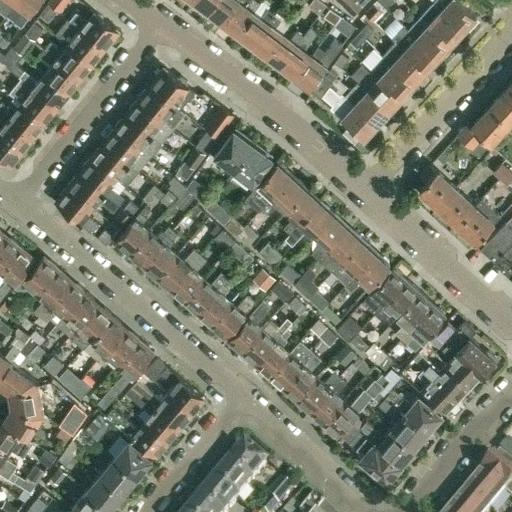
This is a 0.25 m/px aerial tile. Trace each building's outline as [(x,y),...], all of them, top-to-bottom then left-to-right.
[(0,0),(0,9),(6,14),(17,0),(0,0)] [(21,26),(40,0),(17,0),(6,14),(21,26)] [(50,0),(49,2),(57,9),(61,12),(66,4),(65,0),(50,0)] [(194,0),(194,2),(208,12),(217,0),(194,0)] [(217,19),(223,23),(239,0),(217,0),(208,12),(207,14),(215,21),(217,19)] [(239,0),(223,23),(237,34),(255,10),(254,10),(260,1),(258,0),(239,0)] [(237,34),(252,45),(279,7),(272,0),(268,6),(261,15),(255,10),(237,34)] [(319,13),(326,3),(322,0),(311,0),(308,5),(319,13)] [(355,0),(353,0),(348,5),(354,10),(360,4),(355,0)] [(459,0),(434,0),(433,2),(449,17),(462,29),(476,15),(459,0)] [(40,13),(41,14),(48,20),(57,9),(49,2),(40,13)] [(433,2),(421,15),(450,43),(462,29),(449,17),(433,2)] [(382,10),(373,3),(365,11),(373,19),(382,10)] [(252,45),(266,55),(283,31),(276,26),(283,17),(279,15),(282,9),(279,7),(252,45)] [(342,15),(329,7),(323,16),(335,24),(342,15)] [(116,28),(93,10),(85,21),(80,17),(75,23),(105,47),(116,34),(114,30),(116,28)] [(421,15),(408,29),(437,57),(450,43),(421,15)] [(68,42),(93,62),(105,47),(75,23),(75,24),(68,18),(57,33),(68,42)] [(33,21),(26,32),(34,39),(42,28),(33,21)] [(348,35),(356,25),(350,21),(343,31),(348,35)] [(367,22),(357,33),(363,39),(373,28),(367,22)] [(310,25),(304,34),(280,66),(294,77),(311,53),(305,48),(311,39),(317,30),(310,25)] [(266,55),(280,66),(304,34),(296,28),(290,37),(283,31),(266,55)] [(0,44),(3,46),(5,46),(10,40),(6,37),(8,35),(0,29),(0,44)] [(395,40),(394,41),(425,70),(437,57),(408,29),(403,34),(399,30),(392,38),(395,40)] [(21,38),(15,47),(14,47),(19,51),(18,52),(24,56),(33,44),(34,45),(37,41),(34,39),(26,32),(21,38)] [(357,33),(351,40),(357,46),(363,39),(357,33)] [(309,88),(342,43),(334,38),(319,58),(311,53),(294,77),(309,88)] [(51,40),(45,47),(82,77),(93,62),(68,42),(62,49),(51,40)] [(384,56),(383,57),(413,83),(425,70),(394,41),(382,54),(384,56)] [(12,60),(18,52),(19,51),(14,47),(15,47),(11,45),(4,55),(12,60)] [(51,62),(45,71),(70,91),(82,77),(45,47),(42,52),(48,56),(46,59),(51,62)] [(348,56),(341,51),(334,61),(341,66),(348,56)] [(383,57),(371,70),(401,97),(413,83),(383,57)] [(332,65),(322,78),(329,85),(340,71),(332,65)] [(193,90),(166,67),(164,69),(160,69),(149,83),(180,108),(193,90)] [(45,71),(38,79),(24,68),(19,75),(22,77),(59,106),(70,91),(45,71)] [(366,88),(365,90),(388,111),(401,97),(371,70),(360,83),(366,88)] [(47,121),(59,106),(22,77),(11,91),(22,100),(21,100),(47,121)] [(322,78),(313,90),(321,96),(329,85),(322,78)] [(511,82),(495,100),(511,115),(511,82)] [(149,83),(137,97),(173,128),(185,113),(180,108),(149,83)] [(349,84),(340,94),(342,93),(376,125),(388,111),(365,90),(361,94),(349,84)] [(364,137),(376,125),(342,93),(340,94),(335,99),(347,110),(341,117),(364,137)] [(137,97),(125,112),(160,142),(161,140),(163,141),(167,136),(173,128),(137,97)] [(2,102),(0,104),(0,107),(35,135),(47,121),(21,100),(13,111),(2,102)] [(511,115),(495,100),(479,118),(497,135),(511,118),(511,115)] [(235,113),(221,104),(204,127),(207,129),(217,137),(235,113)] [(0,117),(4,121),(0,126),(0,131),(24,150),(35,135),(0,107),(0,114),(1,115),(0,116),(0,117)] [(125,112),(114,126),(149,156),(160,142),(125,112)] [(479,154),(490,142),(497,135),(479,118),(473,125),(469,121),(457,134),(479,154)] [(114,126),(102,141),(138,170),(149,156),(114,126)] [(234,128),(215,154),(235,169),(254,144),(234,128)] [(204,153),(217,137),(207,129),(195,145),(204,153)] [(0,155),(9,163),(13,159),(17,159),(24,150),(0,131),(0,155)] [(361,135),(354,142),(361,149),(369,147),(371,144),(361,135)] [(102,141),(90,156),(115,176),(127,186),(138,171),(137,171),(138,170),(102,141)] [(271,157),(254,144),(235,169),(252,182),(271,157)] [(193,169),(204,153),(195,145),(183,161),(193,169)] [(90,156),(79,170),(118,204),(119,203),(104,190),(115,176),(90,156)] [(186,178),(193,169),(183,161),(176,170),(186,178)] [(263,207),(292,174),(278,161),(244,197),(259,210),(263,207)] [(492,171),(499,177),(509,167),(502,161),(492,171)] [(429,164),(419,175),(426,180),(419,188),(434,202),(451,184),(429,164)] [(499,177),(506,183),(511,176),(511,170),(509,167),(499,177)] [(79,170),(67,185),(92,205),(99,197),(113,210),(118,204),(79,170)] [(186,185),(186,184),(183,182),(173,174),(168,180),(172,183),(168,187),(178,195),(184,187),(186,185)] [(277,204),(285,211),(306,187),(292,174),(263,207),(269,213),(277,204)] [(193,176),(186,184),(186,185),(184,187),(195,196),(198,198),(207,187),(193,176)] [(154,183),(148,191),(143,198),(148,202),(155,194),(154,193),(160,187),(154,183)] [(434,202),(455,221),(472,202),(451,184),(434,202)] [(57,202),(91,229),(97,222),(86,213),(92,205),(67,185),(60,194),(61,197),(57,202)] [(165,192),(160,187),(154,193),(155,194),(168,205),(176,195),(168,188),(165,192)] [(183,209),(195,196),(184,187),(178,195),(173,200),(183,209)] [(285,237),(286,238),(320,199),(306,187),(285,211),(292,217),(284,226),(290,232),(285,237)] [(214,197),(206,206),(224,222),(232,213),(214,197)] [(477,240),(500,214),(481,197),(474,204),(472,202),(455,221),(477,240)] [(305,229),(313,236),(334,212),(320,199),(286,238),(292,243),(305,229)] [(123,208),(131,214),(138,207),(130,200),(124,207),(123,208)] [(201,208),(199,206),(195,203),(188,211),(194,216),(201,208)] [(145,204),(116,238),(120,242),(119,246),(128,253),(150,228),(142,221),(147,216),(145,214),(149,208),(145,204)] [(131,214),(123,208),(124,207),(122,206),(116,213),(125,221),(131,214)] [(311,251),(318,258),(348,225),(334,212),(313,236),(320,242),(311,251)] [(245,226),(244,225),(232,213),(224,222),(236,234),(239,231),(240,232),(245,226)] [(511,213),(482,246),(480,248),(511,276),(511,213)] [(247,222),(244,225),(245,226),(240,232),(250,242),(259,233),(247,222)] [(222,227),(217,223),(211,231),(215,235),(222,227)] [(128,253),(142,265),(173,230),(168,225),(163,231),(161,229),(157,234),(150,228),(128,253)] [(332,270),(337,265),(340,261),(361,237),(348,225),(318,258),(332,270)] [(227,232),(222,227),(215,235),(221,239),(227,232)] [(105,228),(98,236),(106,243),(113,235),(105,228)] [(142,265),(156,277),(177,253),(169,246),(174,240),(172,238),(177,233),(173,230),(142,265)] [(0,242),(0,269),(1,270),(20,245),(7,234),(0,242)] [(375,250),(361,237),(340,261),(348,267),(339,277),(346,283),(375,250)] [(258,250),(267,258),(276,248),(268,240),(258,250)] [(0,297),(32,259),(27,255),(28,251),(20,245),(1,270),(8,276),(0,286),(0,297)] [(249,252),(244,247),(237,255),(242,260),(249,252)] [(267,258),(273,265),(283,255),(276,248),(267,258)] [(156,277),(169,289),(200,253),(196,249),(191,254),(189,252),(183,259),(177,253),(156,277)] [(369,287),(390,264),(375,250),(346,283),(353,289),(361,280),(369,287)] [(254,256),(249,252),(242,260),(247,264),(254,256)] [(169,289),(183,301),(205,276),(197,270),(201,264),(199,262),(204,256),(200,253),(169,289)] [(28,284),(37,292),(59,266),(51,259),(47,260),(43,256),(16,286),(22,291),(28,284)] [(288,261),(279,270),(294,285),(303,275),(302,275),(288,261)] [(43,310),(44,310),(72,278),(59,266),(37,292),(44,298),(35,309),(40,314),(43,310)] [(276,278),(262,266),(252,278),(265,290),(276,278)] [(315,287),(309,281),(316,273),(310,267),(302,275),(303,275),(294,285),(308,297),(313,291),(312,290),(315,287)] [(392,268),(362,300),(376,313),(406,280),(392,268)] [(183,301),(197,313),(228,277),(223,272),(218,278),(216,276),(211,282),(205,276),(183,301)] [(197,313),(210,325),(232,300),(224,293),(228,287),(227,286),(232,280),(228,277),(197,313)] [(44,310),(57,322),(86,290),(72,278),(44,310)] [(382,318),(390,309),(397,316),(419,292),(406,280),(376,313),(382,318)] [(277,281),(269,290),(274,294),(282,285),(277,281)] [(330,301),(316,288),(313,291),(308,297),(314,304),(321,310),(327,304),(330,301)] [(57,322),(70,333),(69,334),(70,335),(99,302),(86,290),(57,322)] [(402,337),(432,304),(427,300),(427,296),(420,290),(419,292),(397,316),(404,322),(396,331),(402,337)] [(226,334),(256,300),(247,292),(237,304),(232,300),(210,325),(218,331),(222,330),(226,334)] [(296,295),(294,296),(288,303),(299,312),(306,304),(296,295)] [(0,304),(0,307),(4,310),(10,302),(5,298),(0,304)] [(262,298),(229,336),(233,340),(233,344),(243,353),(264,327),(257,321),(271,305),(262,298)] [(84,345),(85,346),(85,347),(113,314),(99,302),(70,335),(83,346),(84,345)] [(342,317),(327,304),(321,310),(336,324),(342,317)] [(424,340),(445,316),(444,315),(444,311),(438,306),(435,307),(432,304),(402,337),(408,342),(416,333),(424,340)] [(85,347),(99,358),(127,326),(113,314),(85,347)] [(336,328),(349,341),(350,339),(351,340),(357,333),(356,333),(358,331),(360,329),(362,327),(353,317),(350,315),(336,328)] [(0,327),(7,333),(13,326),(0,316),(0,327)] [(21,323),(23,325),(27,329),(33,322),(27,317),(21,323)] [(243,353),(256,364),(292,321),(287,317),(276,329),(275,328),(270,333),(264,327),(243,353)] [(485,350),(469,335),(475,329),(464,319),(456,328),(447,320),(437,331),(443,337),(448,342),(480,373),(482,370),(488,370),(496,360),(494,357),(494,355),(489,350),(485,350)] [(256,364),(269,376),(291,351),(290,350),(283,344),(288,339),(285,337),(296,324),(292,321),(256,364)] [(333,330),(327,324),(318,333),(325,340),(333,330)] [(110,355),(119,363),(141,338),(127,326),(99,358),(104,363),(110,355)] [(29,334),(30,335),(30,334),(38,342),(39,343),(45,336),(35,327),(29,334)] [(19,336),(25,341),(30,335),(29,334),(24,330),(19,336)] [(338,335),(333,330),(325,340),(329,344),(338,335)] [(443,337),(437,331),(430,339),(439,348),(446,340),(443,337)] [(357,333),(351,340),(362,350),(368,344),(363,339),(357,333)] [(20,348),(19,349),(24,354),(25,354),(26,355),(27,354),(37,343),(38,342),(30,334),(30,335),(25,341),(20,348)] [(127,369),(99,401),(105,406),(152,353),(148,349),(148,345),(141,338),(119,363),(127,369)] [(269,376),(283,388),(314,352),(300,339),(290,350),(291,351),(269,376)] [(374,340),(365,350),(378,362),(387,352),(374,340)] [(19,349),(20,348),(13,342),(5,354),(0,350),(0,375),(12,358),(19,349)] [(480,373),(448,342),(443,348),(452,357),(446,364),(468,386),(471,388),(477,381),(478,375),(480,373)] [(37,343),(28,354),(35,361),(45,350),(37,343)] [(345,364),(356,353),(357,352),(346,343),(335,354),(345,364)] [(468,386),(446,364),(440,370),(430,360),(419,351),(414,357),(424,367),(456,399),(459,396),(463,396),(471,388),(468,386)] [(283,388),(297,400),(318,375),(309,368),(314,362),(313,361),(318,355),(314,352),(283,388)] [(394,359),(387,352),(378,362),(386,369),(390,363),(394,359)] [(44,364),(54,373),(64,363),(53,354),(44,364)] [(157,356),(144,371),(155,379),(161,372),(175,383),(168,391),(193,412),(201,403),(200,399),(203,395),(157,356)] [(371,367),(359,356),(353,362),(365,373),(367,371),(371,367)] [(0,385),(8,391),(13,390),(39,385),(38,381),(17,366),(19,363),(12,358),(0,375),(0,385)] [(384,374),(383,372),(373,364),(371,367),(367,371),(367,372),(376,379),(382,384),(388,377),(384,374)] [(81,379),(71,370),(66,366),(57,377),(62,381),(72,389),(81,379)] [(392,366),(384,374),(388,377),(382,384),(378,389),(383,394),(401,375),(392,366)] [(424,367),(417,374),(427,382),(420,389),(445,411),(448,411),(453,405),(454,402),(456,399),(424,367)] [(297,400),(310,411),(341,376),(334,369),(324,381),(318,375),(297,400)] [(310,411),(324,424),(345,398),(337,391),(346,380),(341,376),(310,411)] [(137,378),(131,384),(181,427),(193,412),(168,391),(161,399),(137,378)] [(90,386),(81,379),(72,389),(81,397),(90,386)] [(131,384),(126,391),(151,412),(145,420),(169,441),(181,427),(131,384)] [(8,391),(11,406),(13,407),(44,413),(39,385),(13,390),(8,391)] [(341,430),(349,421),(355,414),(356,413),(372,394),(364,387),(350,403),(345,398),(324,424),(331,430),(334,429),(339,433),(341,430)] [(441,413),(419,395),(412,403),(394,387),(386,396),(427,431),(430,433),(443,417),(440,415),(441,413)] [(377,400),(383,394),(378,389),(373,396),(377,400)] [(427,431),(386,396),(379,404),(398,420),(391,428),(413,447),(417,449),(423,441),(420,439),(427,431)] [(106,413),(154,454),(158,449),(162,450),(169,441),(145,420),(139,427),(113,405),(106,413)] [(0,417),(32,439),(33,439),(28,436),(44,413),(13,407),(11,406),(11,407),(2,419),(0,417)] [(91,437),(106,419),(99,412),(83,431),(91,437)] [(349,421),(353,423),(366,434),(371,438),(378,430),(365,419),(364,421),(355,414),(349,421)] [(0,417),(0,439),(11,447),(17,439),(27,446),(32,439),(0,417)] [(342,435),(356,447),(366,434),(353,423),(342,435)] [(63,446),(72,432),(62,425),(52,439),(63,446)] [(413,447),(391,428),(385,436),(378,430),(371,438),(400,463),(405,456),(409,459),(417,449),(413,447)] [(151,457),(127,437),(113,454),(137,474),(151,457)] [(81,446),(73,439),(72,438),(67,444),(76,452),(81,446)] [(400,463),(371,438),(361,450),(363,453),(360,457),(359,462),(366,468),(373,466),(380,472),(377,476),(387,484),(396,474),(393,471),(400,463)] [(0,439),(0,460),(13,469),(17,463),(5,455),(11,447),(0,439)] [(511,443),(508,440),(499,449),(511,461),(511,443)] [(59,456),(60,457),(67,463),(76,452),(67,444),(59,456)] [(244,446),(228,464),(252,483),(267,465),(244,446)] [(46,447),(38,459),(48,466),(49,466),(57,455),(56,454),(46,447)] [(511,466),(496,453),(481,472),(505,492),(511,498),(511,497),(511,466)] [(113,454),(99,471),(123,490),(137,474),(113,454)] [(0,471),(8,477),(30,491),(36,483),(25,477),(13,469),(0,460),(0,471)] [(35,463),(25,477),(36,483),(45,469),(35,463)] [(228,464),(214,481),(237,500),(252,483),(228,464)] [(66,472),(59,466),(50,477),(57,483),(66,472)] [(99,471),(85,488),(109,507),(123,490),(99,471)] [(482,473),(467,491),(490,510),(505,492),(481,472),(482,473)] [(214,481),(200,498),(217,511),(227,511),(237,500),(214,481)] [(71,505),(78,511),(105,511),(109,507),(85,488),(71,505)] [(467,491),(452,509),(455,511),(488,511),(490,510),(467,491)] [(258,510),(260,511),(271,511),(278,505),(271,499),(271,498),(268,495),(255,510),(257,511),(258,510)] [(38,496),(30,505),(37,511),(39,511),(47,503),(38,496)] [(332,511),(316,497),(302,511),(332,511)] [(217,511),(200,498),(188,511),(217,511)] [(292,501),(283,511),(295,511),(299,508),(292,501)]
